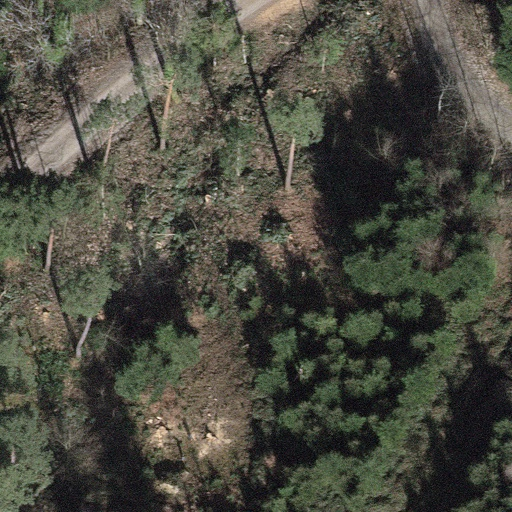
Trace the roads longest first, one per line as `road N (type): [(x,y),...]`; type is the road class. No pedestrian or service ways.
road 1 (track): [(0,199),(272,0)]
road 2 (track): [(429,0),(485,120),(511,132)]
